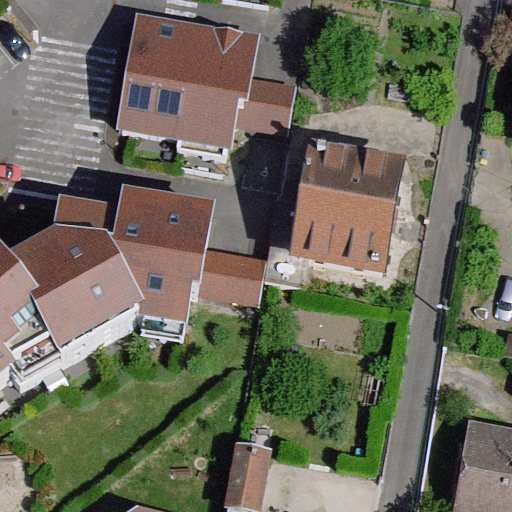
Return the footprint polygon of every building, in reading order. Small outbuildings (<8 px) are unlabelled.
[(156,4),(151,32),(201,40),(206,12),(156,4)] [(255,95),(267,23),(206,12),(201,40),(151,32),(141,92),(135,91),(127,138),(187,148),(185,159),(233,167),(240,130),(243,113),(251,115),(255,95)] [(240,130),(295,139),(300,102),(255,95),(251,115),(243,113),(240,130)] [(311,218),(320,159),(296,155),(287,214),(311,218)] [(387,269),(402,171),(320,159),(311,218),(287,214),(276,280),(309,285),(313,257),(387,269)] [(29,397),(146,332),(152,333),(192,339),(198,305),(205,306),(211,272),(218,226),(132,212),(129,229),(127,245),(107,242),(88,257),(64,255),(11,284),(0,271),(0,399),(18,384),(29,397)] [(129,229),(69,220),(64,255),(88,257),(107,242),(127,245),(129,229)] [(211,272),(205,306),(264,316),(270,281),(211,272)] [(191,350),(192,339),(152,333),(150,344),(191,350)] [(511,511),(511,439),(480,434),(466,511),(511,511)] [(237,510),(249,511),(266,511),(275,461),(246,456),(245,462),(239,500),(237,510)]
